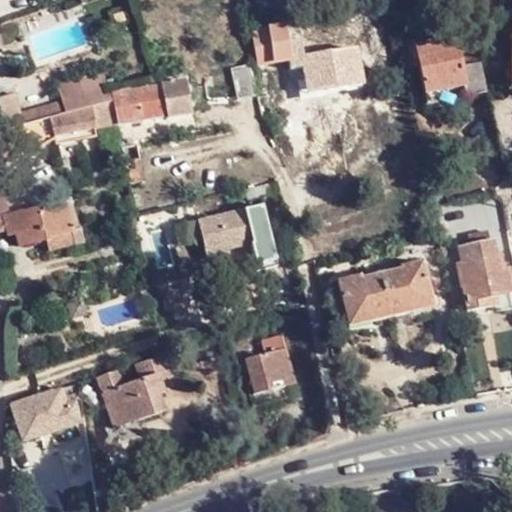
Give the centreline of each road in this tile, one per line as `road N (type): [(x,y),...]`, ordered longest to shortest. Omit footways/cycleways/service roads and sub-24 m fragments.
road 1 (primary): [(511,418),(402,437),(232,492)]
road 2 (primary): [(232,492),(511,447)]
